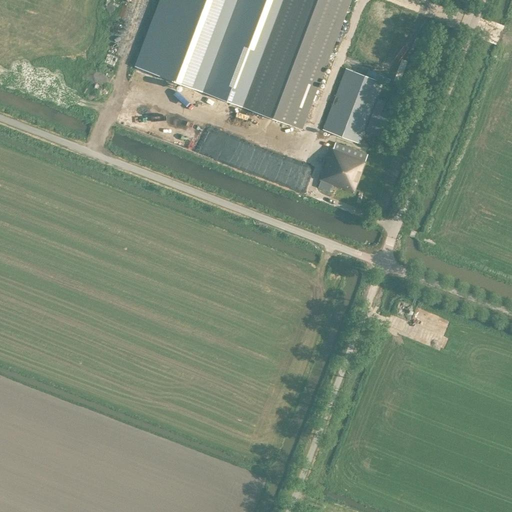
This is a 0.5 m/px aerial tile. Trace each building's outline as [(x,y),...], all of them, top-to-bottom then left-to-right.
[(284,0),(161,0),(137,67),(243,107),(284,0)] [(349,0),(284,0),(243,107),(302,129),(302,128),(300,127),(349,0)] [(382,83),(346,69),(323,130),(360,143),(382,83)] [(124,110),(122,115),(129,118),(132,112),(124,110)] [(335,142),(329,157),(328,157),(319,179),(354,193),(366,162),(365,162),(367,155),(335,142)] [(299,191),(308,169),(247,145),(245,150),(248,151),(241,167),(299,191)]
